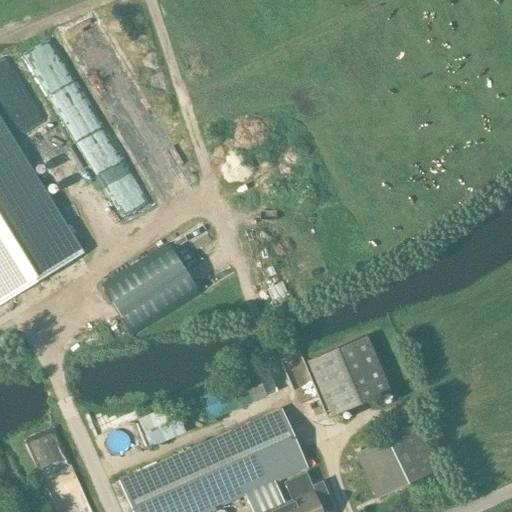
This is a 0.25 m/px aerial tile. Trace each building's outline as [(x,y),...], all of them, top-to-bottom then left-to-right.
[(0,302),(79,262),(0,130),(0,302)] [(171,245),(100,287),(130,338),(201,296),(171,245)] [(331,417),(390,392),(366,337),(307,362),(331,417)] [(209,421),(265,397),(255,375),(200,399),(209,421)] [(131,511),(206,511),(306,468),(280,410),(118,481),(131,511)] [(436,471),(415,426),(355,454),(376,499),(436,471)] [(290,500),(283,503),(286,511),(295,511),(297,511),(323,511),(334,508),(322,482),(312,486),(306,472),(283,483),(290,500)] [(297,511),(295,511),(286,511),(283,503),(263,511),(297,511)]
